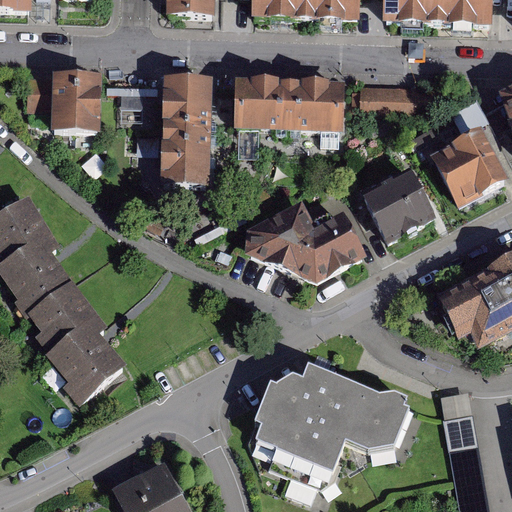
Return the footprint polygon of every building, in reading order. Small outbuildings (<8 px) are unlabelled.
[(0,0),(0,13),(50,16),(50,0),(0,0)] [(237,30),(237,0),(171,0),(172,29),(237,30)] [(322,0),(252,0),(252,24),(322,26),(322,0)] [(384,0),(322,0),(322,26),(383,29),(384,0)] [(459,0),(394,0),(393,29),(459,31),(459,0)] [(490,0),(459,0),(459,31),(488,33),(490,0)] [(122,82),(60,80),(59,133),(120,134),(122,82)] [(232,86),(170,84),(169,140),(229,142),(232,86)] [(310,88),(251,86),(249,141),(309,142),(310,88)] [(364,89),(310,88),(309,142),(363,143),(364,89)] [(511,146),(505,133),(442,164),(467,216),(511,193),(511,146)] [(228,198),(229,142),(169,140),(167,196),(228,198)] [(435,167),(369,198),(396,255),(462,224),(435,167)] [(320,207),(251,238),(258,260),(330,289),(391,256),(371,215),(331,230),(320,207)] [(91,298),(30,209),(0,229),(0,266),(44,330),(91,298)] [(511,277),(442,307),(456,340),(491,359),(511,349),(511,277)] [(91,298),(44,330),(96,405),(142,374),(91,298)] [(295,389),(275,381),(244,457),(266,466),(345,498),(365,449),(381,455),(379,459),(403,469),(410,449),(417,452),(434,409),(427,406),(416,402),(403,397),(334,369),(327,386),(314,381),(301,376),(295,389)] [(447,398),(450,448),(478,446),(474,396),(447,398)] [(193,511),(171,470),(119,498),(126,511),(193,511)] [(492,511),(488,483),(459,488),(463,511),(492,511)]
